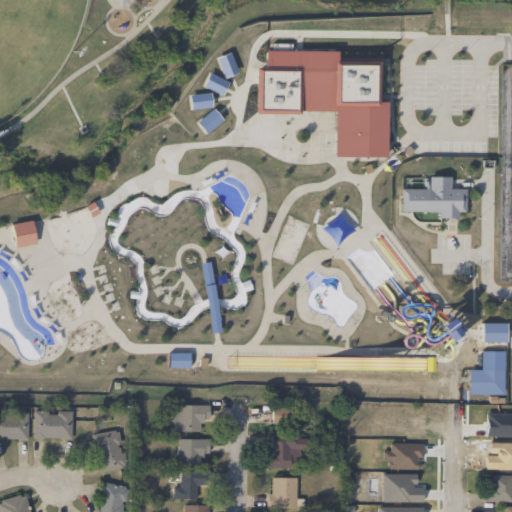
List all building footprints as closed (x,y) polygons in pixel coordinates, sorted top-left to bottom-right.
[(252,113),(252,68),(262,68),(262,49),(337,51),(337,58),(378,58),(378,101),(384,102),(383,157),(333,157),(333,111),(297,111),(296,114),(252,113)] [(213,58),(227,51),(237,71),(229,75),(223,78),(213,58)] [(200,85),(207,72),(227,82),(223,89),(219,96),(200,85)] [(208,92),(209,99),(210,107),(188,109),(187,94),(208,92)] [(204,133),(194,122),(211,108),(216,114),(221,120),(204,133)] [(400,188),(425,188),(425,178),(425,176),(449,176),(449,188),(464,188),(463,211),(456,211),(456,218),(439,218),(436,217),(436,211),(409,211),(399,211),(400,188)] [(431,323),(436,320),(439,317),(443,314),(448,320),(446,322),(454,333),(445,341),(431,323)] [(480,342),(505,342),(505,322),(480,322),(480,342)] [(415,356),(426,357),(426,367),(423,366),(423,371),(415,371),(415,369),(415,366),(415,364),(415,362),(415,360),(415,359),(415,356)] [(170,429),(170,404),(205,404),(205,429),(170,429)] [(290,407),(290,423),(270,423),(270,407),(290,407)] [(70,409),(70,438),(31,438),(31,409),(70,409)] [(0,439),(0,412),(26,412),(26,439),(0,439)] [(92,433),(119,429),(124,468),(97,472),(92,433)] [(298,460),(289,460),(289,467),(265,467),(265,434),(298,434),(298,460)] [(206,438),(206,455),(197,455),(197,464),(175,464),(175,438),(206,438)] [(177,471),(202,471),(202,497),(171,497),(171,481),(177,481),(177,471)] [(511,475),(511,501),(482,501),(482,489),(490,489),(490,475),(511,475)] [(265,509),(265,477),(295,477),(295,509),(265,509)] [(122,511),(94,511),(99,481),(126,485),(122,511)] [(28,511),(0,511),(0,499),(23,493),(28,511)]
